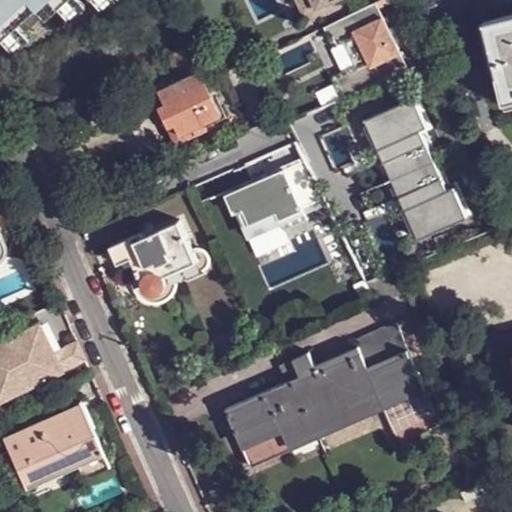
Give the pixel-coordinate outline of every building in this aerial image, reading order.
[(315,0),(313,0),(301,6),(305,13),(318,6),(315,0)] [(372,0),(326,22),(336,41),(350,34),(362,60),(337,73),(343,84),(338,86),(342,95),(409,65),(379,5),(389,0),(372,0)] [(511,11),(488,17),(510,100),(511,99),(511,11)] [(205,64),(194,41),(168,53),(179,76),(196,67),(205,64)] [(209,95),(196,67),(179,76),(157,86),(163,101),(172,120),(177,130),(191,124),(194,131),(207,124),(203,118),(213,114),(217,112),(209,95)] [(214,93),(209,95),(217,112),(213,114),(215,116),(222,113),(214,93)] [(414,93),(365,114),(385,157),(379,159),(394,195),(400,192),(420,235),(467,214),(454,184),(447,187),(420,126),(427,123),(414,93)] [(172,120),(163,101),(157,104),(166,123),(172,135),(176,137),(180,137),(194,131),(191,124),(177,130),(172,120)] [(307,216),(329,207),(304,159),(285,167),(307,216)] [(308,219),(307,216),(285,167),(284,166),(226,192),(234,210),(237,209),(249,237),(283,222),(286,228),(308,219)] [(199,260),(194,246),(180,217),(147,232),(146,227),(112,242),(120,261),(133,256),(145,284),(149,288),(152,290),(155,291),(159,290),(161,290),(164,288),(167,285),(168,282),(168,279),(167,273),(199,260)] [(201,246),(194,246),(199,260),(167,273),(168,279),(168,282),(167,285),(164,288),(161,290),(159,290),(155,291),(152,290),(149,288),(145,284),(135,288),(138,294),(145,300),(154,303),(163,302),(172,298),(178,290),(180,281),(206,271),(209,268),(212,262),(212,254),(208,248),(201,246)] [(374,303),(405,288),(395,267),(366,279),(373,298),(374,303)] [(42,321),(0,340),(0,398),(1,400),(85,358),(77,340),(66,345),(56,349),(50,336),(42,321)] [(312,347),(295,354),(303,372),(292,376),(225,403),(249,458),(288,442),(290,447),(321,434),(318,428),(384,400),(401,440),(442,422),(398,321),(359,337),(361,342),(349,347),(351,353),(319,368),(312,347)] [(59,332),(50,336),(56,349),(66,345),(59,332)] [(303,372),(295,354),(284,358),(292,376),(303,372)] [(4,436),(9,449),(22,479),(26,486),(28,486),(26,481),(76,457),(83,474),(83,478),(111,465),(82,402),(84,402),(85,399),(81,399),(79,400),(80,401),(4,436)] [(22,479),(9,449),(0,453),(0,466),(8,485),(22,479)] [(467,500),(492,489),(486,478),(462,489),(467,500)] [(154,511),(150,502),(126,511),(154,511)] [(483,511),(499,511),(496,502),(481,507),(483,511)]
